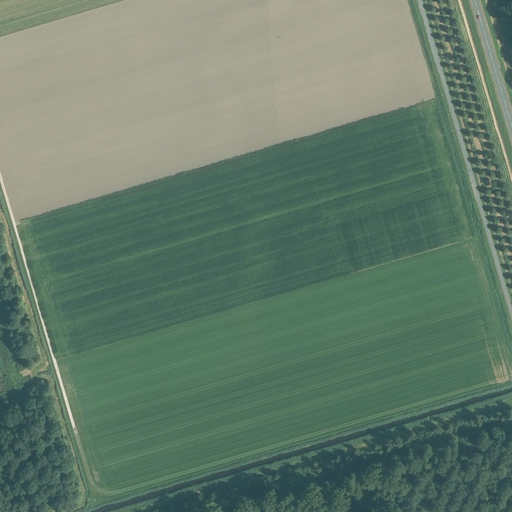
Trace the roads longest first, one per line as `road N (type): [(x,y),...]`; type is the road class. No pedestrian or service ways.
road 1 (track): [(200,511),(511,418)]
road 2 (unclassified): [(511,311),(419,0)]
road 3 (trunk): [(511,125),(475,0)]
